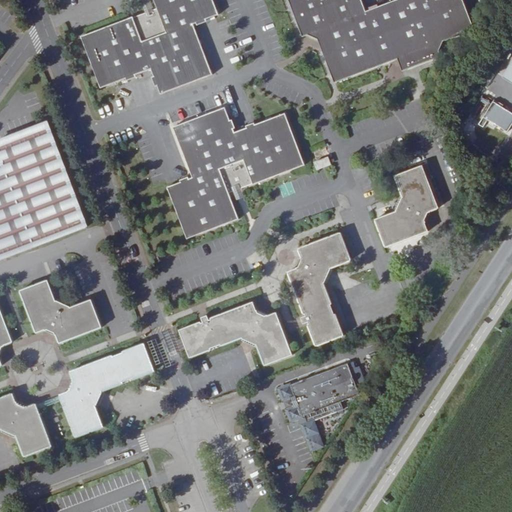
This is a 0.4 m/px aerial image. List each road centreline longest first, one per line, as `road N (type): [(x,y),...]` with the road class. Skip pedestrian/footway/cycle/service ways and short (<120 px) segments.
road 1 (secondary): [(511,247),(351,496)]
road 2 (unclassified): [(0,497),(183,427)]
road 3 (unclassified): [(241,511),(207,418),(183,427)]
